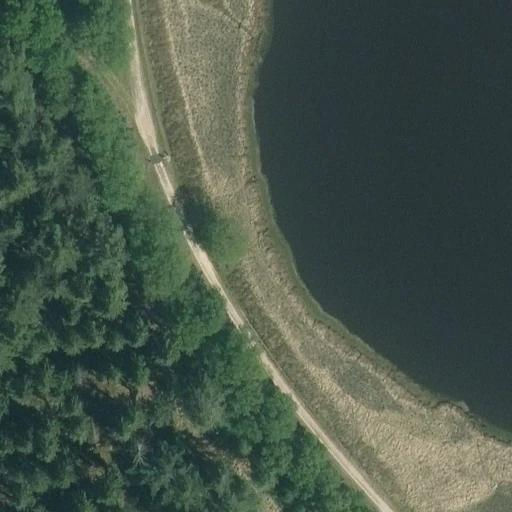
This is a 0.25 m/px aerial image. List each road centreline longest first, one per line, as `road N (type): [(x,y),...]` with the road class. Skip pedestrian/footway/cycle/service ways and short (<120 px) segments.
road 1 (track): [(126,0),(149,149),(246,345),(385,511)]
road 2 (track): [(149,149),(38,0)]
